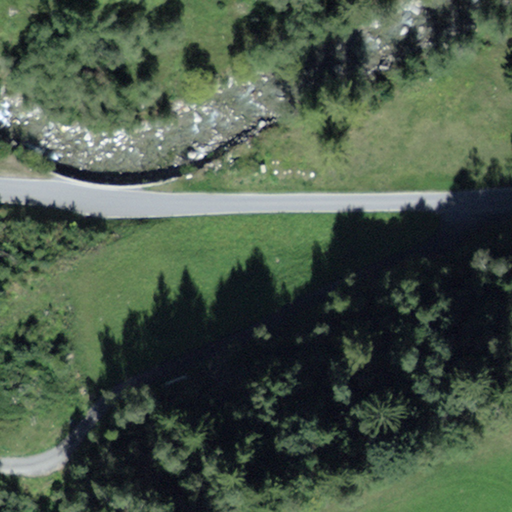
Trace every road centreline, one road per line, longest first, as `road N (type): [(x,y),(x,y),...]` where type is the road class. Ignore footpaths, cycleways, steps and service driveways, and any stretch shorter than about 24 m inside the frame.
road 1 (track): [(510,198),(437,244),(112,391),(50,459),(0,465)]
road 2 (unclassified): [(511,198),(115,204),(0,191)]
